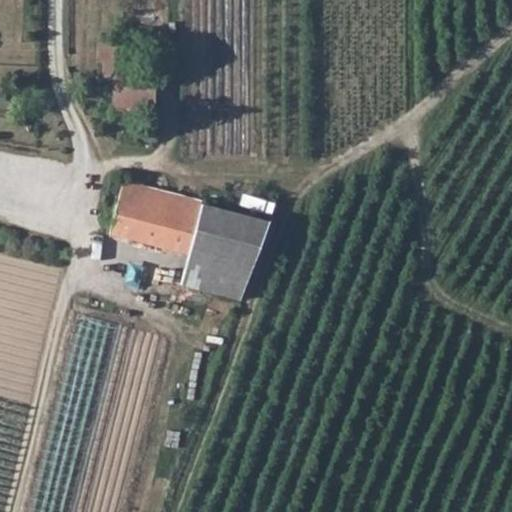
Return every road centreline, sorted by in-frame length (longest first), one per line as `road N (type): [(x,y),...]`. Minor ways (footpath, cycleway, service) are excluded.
road 1 (track): [(511,31),(410,122),(316,174),(196,175),(87,160)]
road 2 (track): [(13,511),(74,279),(75,205)]
road 3 (track): [(75,205),(87,160),(51,59),(52,0)]
